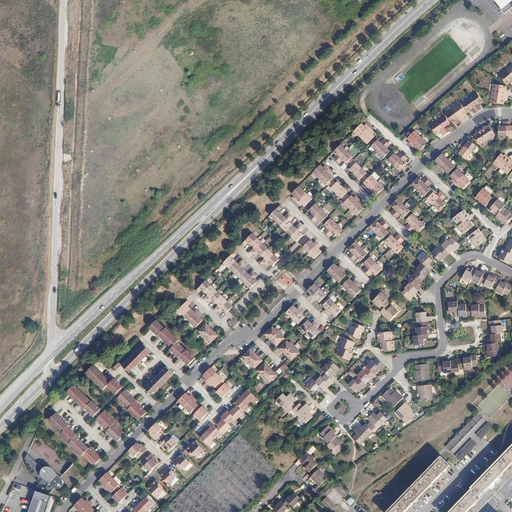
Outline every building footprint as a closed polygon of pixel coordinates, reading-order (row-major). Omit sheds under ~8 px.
[(511,0),(500,0),(503,2),(502,5),(502,9),(504,12),(508,8),(511,12),(511,0)] [(506,82),(508,80),(510,78),(511,80),(511,81),(511,74),(506,67),(499,73),(506,82)] [(395,78),(399,82),(405,77),(401,73),(395,78)] [(493,82),(492,91),(507,93),(508,90),(506,89),(504,89),(505,87),(505,84),(493,82)] [(469,95),(478,109),(482,106),(480,104),(479,102),(481,101),(483,99),(476,90),(469,95)] [(507,93),(492,91),(490,100),(502,102),(502,100),(503,98),(505,98),(506,98),(507,93)] [(478,109),(469,95),(462,100),(468,109),(470,108),(472,107),(473,108),(475,111),(478,109)] [(459,101),(452,106),(461,118),(465,116),(464,115),(463,113),(465,112),(466,111),(459,101)] [(461,118),(452,106),(445,111),(452,121),(454,119),(456,118),(457,120),(458,121),(461,118)] [(444,113),(437,118),(446,131),(449,129),(447,126),(446,125),(448,123),(450,122),(444,113)] [(446,131),(437,118),(429,123),(435,132),(438,130),(440,129),(441,130),(443,133),(446,131)] [(499,134),(507,134),(506,119),(504,119),(503,123),(504,125),(501,125),(499,125),(499,134)] [(480,127),(487,137),(495,133),(489,124),(486,125),(485,127),(483,125),(480,127)] [(369,130),(366,127),(364,129),(363,128),(360,126),(353,133),(360,140),(369,130)] [(479,131),(477,132),(474,134),(480,142),(487,137),(480,127),(478,129),(479,131)] [(415,145),(424,135),(417,129),(410,137),(413,139),(414,140),(412,142),(415,145)] [(369,130),(360,140),(366,146),(373,138),(371,136),(369,134),(371,132),(369,130)] [(419,146),(421,147),(423,149),(431,141),(424,135),(415,145),(418,147),(419,146)] [(373,145),(379,152),(390,141),(390,140),(386,137),(383,141),(379,138),(373,145)] [(463,139),(460,142),(471,151),(477,144),(470,138),(468,140),(467,142),(465,141),(463,139)] [(390,141),(379,152),(385,157),(392,150),(389,147),(392,143),(390,141)] [(471,151),(460,142),(458,145),(460,147),(462,148),(460,150),(459,152),(466,157),(471,151)] [(336,158),(338,161),(349,150),(343,144),(336,151),(339,155),(336,158)] [(349,150),(338,161),(341,164),(345,161),(348,164),(349,163),(354,158),(355,157),(349,150)] [(390,159),(396,165),(407,154),(404,151),(400,155),(397,152),(390,159)] [(494,162),(500,167),(509,156),(506,153),(506,154),(502,151),(494,162)] [(407,154),(396,165),(402,171),(409,164),(406,161),(410,157),(407,154)] [(437,168),(439,171),(448,161),(442,155),(435,163),(437,165),(439,166),(437,168)] [(511,158),(509,156),(500,167),(508,173),(511,167),(511,159),(511,158)] [(363,167),(356,159),(351,164),(353,167),(352,168),(357,173),(363,167)] [(448,161),(439,171),(442,174),(444,172),(446,173),(448,175),(455,168),(448,161)] [(323,167),(321,165),(313,172),(320,179),(330,170),(326,167),(324,169),(323,167)] [(370,174),(363,167),(357,173),(362,178),(363,177),(365,179),(370,174)] [(455,185),(464,176),(457,169),(450,177),(453,179),(454,181),(452,183),(455,185)] [(330,170),(320,179),(327,185),(328,184),(333,179),(334,178),(332,175),(330,174),(332,172),(330,170)] [(368,188),(371,190),(380,181),(373,174),(366,182),(369,185),(370,186),(368,188)] [(470,182),(464,176),(455,185),(458,188),(460,186),(461,187),(463,189),(470,182)] [(418,192),(428,182),(427,180),(428,180),(425,177),(421,181),(418,177),(411,184),(418,192)] [(335,181),(329,186),(337,193),(344,187),(338,182),(337,183),(335,181)] [(386,187),(380,181),(371,190),(373,193),(375,191),(376,192),(379,195),(386,187)] [(430,183),(428,182),(418,192),(423,197),(430,190),(427,187),(430,183)] [(293,201),(296,204),(307,193),(301,187),(294,194),(297,197),(293,201)] [(344,187),(337,193),(344,200),(349,195),(347,193),(349,192),(344,187)] [(483,188),(476,197),(483,202),(482,203),(483,204),(486,206),(492,198),(489,196),(491,194),(483,188)] [(433,206),(443,196),(442,195),(443,195),(440,192),(436,196),(433,193),(426,200),(433,206)] [(307,193),(296,204),(299,207),(303,203),(306,206),(313,199),(307,193)] [(345,203),(352,209),(361,200),(358,197),(356,199),(355,198),(352,195),(351,197),(346,202),(345,203)] [(396,214),(407,203),(406,202),(400,196),(394,203),(397,206),(393,210),(396,213),(396,214)] [(443,196),(433,206),(438,212),(445,205),(442,202),(446,199),(443,196)] [(361,200),(352,209),(358,215),(365,208),(363,206),(361,204),(363,202),(361,200)] [(493,211),(497,215),(504,207),(505,205),(498,200),(489,210),(492,213),(493,211)] [(314,213),(310,217),(313,220),(323,209),(317,203),(310,210),(314,213)] [(412,208),(407,203),(396,214),(399,216),(402,212),(406,215),(412,208)] [(283,207),(281,205),(274,211),(270,215),(275,219),(282,212),(280,211),(283,207)] [(497,215),(497,216),(503,221),(502,222),(503,223),(506,225),(511,217),(509,215),(511,213),(504,207),(497,215)] [(329,215),(323,209),(313,220),(316,223),(320,219),(323,222),(329,215)] [(411,228),(422,217),(421,217),(415,211),(408,218),(412,221),(408,224),(411,227),(411,228)] [(453,218),(459,226),(467,220),(468,219),(469,218),(467,215),(466,215),(463,211),(453,218)] [(284,215),(282,212),(275,219),(281,225),(291,214),(288,212),(284,215)] [(281,225),(286,230),(293,223),(290,220),(293,217),(291,214),(281,225)] [(327,227),(324,231),(326,233),(328,235),(338,224),(331,217),(324,224),(327,227)] [(428,223),(422,217),(411,228),(414,230),(417,227),(421,230),(428,223)] [(378,233),(388,222),(387,221),(385,218),(381,222),(377,219),(370,226),(378,233)] [(474,227),(471,223),(470,224),(467,220),(459,226),(457,227),(463,235),(474,227)] [(286,230),(291,235),(301,225),(298,222),(295,225),(293,223),(286,230)] [(388,222),(378,233),(383,238),(390,231),(387,228),(390,225),(388,222)] [(343,229),(338,224),(328,235),(330,237),(333,233),(336,236),(343,229)] [(301,225),(291,235),(297,241),(304,234),(301,231),(304,227),(301,225)] [(477,230),(470,235),(472,238),(470,240),(476,247),(486,240),(481,233),(480,234),(477,230)] [(258,237),(253,232),(242,243),(245,246),(248,242),(251,245),(258,237)] [(386,241),(392,247),(403,237),(402,236),(399,233),(396,237),(392,234),(386,241)] [(263,242),(258,237),(251,245),(254,247),(251,251),(253,253),(263,242)] [(405,239),(403,237),(392,247),(398,253),(405,246),(402,242),(405,239)] [(209,238),(204,242),(207,246),(212,243),(209,238)] [(450,254),(452,251),(455,248),(457,250),(461,246),(452,238),(449,241),(447,240),(442,246),(450,254)] [(304,246),(310,252),(319,243),(317,240),(315,242),(311,239),(304,246)] [(349,255),(352,258),(363,248),(356,241),(350,249),(353,251),(349,255)] [(259,253),(262,255),(269,248),(263,242),(253,253),(256,256),(259,253)] [(290,248),(292,250),(299,244),(297,242),(290,248)] [(322,245),(319,243),(310,252),(316,258),(323,251),(320,247),(322,245)] [(439,262),(442,259),(445,256),(446,257),(450,254),(442,246),(438,249),(437,248),(431,254),(439,262)] [(269,248),(262,255),(265,258),(261,261),(264,264),(274,253),(269,248)] [(369,253),(363,248),(352,258),(355,261),(359,257),(362,261),(369,253)] [(510,264),(511,259),(511,253),(506,251),(505,250),(503,249),(501,253),(502,254),(500,258),(510,264)] [(235,255),(233,253),(223,263),(228,268),(235,261),(232,259),(235,255)] [(274,253),(264,264),(267,266),(270,263),(273,265),(280,258),(274,253)] [(419,260),(422,263),(430,271),(433,268),(430,264),(433,261),(426,254),(425,254),(419,260)] [(368,266),(364,270),(367,273),(378,262),(371,256),(364,263),(368,266)] [(238,264),(235,261),(228,268),(234,273),(243,263),(241,261),(238,264)] [(378,262),(367,273),(370,276),(374,272),(377,275),(384,268),(378,262)] [(239,278),(245,272),(243,269),(246,266),(243,263),(234,273),(239,278)] [(336,263),(331,267),(329,270),(335,276),(344,267),(341,264),(340,266),(336,263)] [(430,271),(422,263),(416,268),(417,270),(414,273),(421,281),(422,282),(426,278),(425,276),(427,273),(430,271)] [(344,267),(335,276),(341,282),(348,275),(345,271),(347,269),(344,267)] [(470,283),(472,280),(477,270),(473,268),(472,270),(471,272),(466,270),(462,279),(470,283)] [(484,285),(489,275),(484,272),(483,274),(480,272),(477,270),(472,280),(479,284),(480,282),(484,285)] [(239,278),(244,284),(254,273),(252,271),(248,275),(245,272),(239,278)] [(244,284),(250,289),(256,282),(254,280),(257,276),(254,273),(244,284)] [(407,280),(410,283),(418,291),(421,287),(418,284),(421,281),(414,273),(407,280)] [(283,274),(278,281),(284,285),(289,279),(283,274)] [(489,275),(484,285),(491,288),(492,287),(497,289),(501,281),(502,279),(497,276),(496,278),(493,276),(489,275)] [(343,285),(349,291),(359,281),(356,279),(354,281),(351,278),(343,285)] [(211,286),(206,281),(196,291),(198,294),(202,290),(204,293),(211,286)] [(359,281),(349,291),(356,297),(363,290),(360,286),(362,284),(359,281)] [(503,293),(508,296),(511,290),(511,287),(511,284),(508,283),(507,285),(504,283),(501,281),(497,289),(495,291),(502,295),(503,293)] [(410,301),(414,297),(413,296),(415,293),(418,291),(410,283),(404,288),(406,290),(402,293),(410,301)] [(315,284),(312,287),(308,291),(312,294),(310,296),(312,299),(321,289),(315,284)] [(216,291),(211,286),(204,293),(207,296),(204,299),(206,302),(216,291)] [(321,289),(312,299),(315,302),(317,299),(320,303),(328,296),(321,289)] [(215,303),(221,297),(216,291),(206,302),(209,304),(212,301),(215,303)] [(381,292),(374,300),(380,306),(379,307),(382,310),(388,305),(389,303),(387,300),(388,299),(381,292)] [(214,310),(217,312),(227,302),(221,297),(215,303),(218,306),(214,310)] [(324,311),(327,314),(336,304),(330,299),(323,306),(326,309),(324,311)] [(183,317),(191,309),(187,306),(189,304),(186,301),(177,311),(183,317)] [(223,312),(226,314),(232,307),(227,302),(217,312),(220,315),(223,312)] [(455,317),(460,316),(458,305),(458,302),(448,303),(450,313),(454,312),(455,317)] [(336,304),(327,314),(330,317),(332,314),(335,318),(342,311),(336,304)] [(460,316),(463,316),(467,316),(467,318),(473,317),(471,305),(466,306),(466,304),(458,305),(460,316)] [(473,317),(476,316),(480,316),(480,318),(486,317),(484,306),(479,306),(479,304),(471,305),(473,317)] [(287,312),(293,318),(302,309),(300,306),(298,308),(294,305),(290,309),(287,312)] [(390,307),(388,305),(382,310),(380,312),(383,315),(385,314),(391,320),(399,312),(392,306),(390,307)] [(194,312),(191,309),(183,317),(189,322),(198,312),(196,310),(194,312)] [(302,309),(293,318),(299,324),(306,317),(303,313),(305,311),(302,309)] [(198,312),(189,322),(195,328),(202,320),(199,317),(201,315),(198,312)] [(416,313),(417,323),(429,321),(432,321),(432,316),(427,317),(426,312),(416,313)] [(156,320),(149,328),(157,336),(158,335),(171,348),(169,350),(178,358),(179,357),(187,366),(194,359),(186,350),(185,351),(177,342),(178,341),(165,328),(164,329),(156,320)] [(308,333),(317,323),(315,321),(312,323),(310,320),(302,327),(308,333)] [(489,321),(490,327),(491,327),(492,331),(492,334),(501,333),(504,333),(503,325),(501,325),(501,320),(489,321)] [(416,328),(417,336),(428,334),(428,331),(427,327),(429,327),(429,321),(417,323),(418,328),(416,328)] [(317,323),(308,333),(314,339),(321,332),(318,328),(320,326),(317,323)] [(352,326),(348,334),(359,339),(362,330),(363,331),(365,327),(355,323),(354,326),(352,326)] [(203,338),(212,329),(205,324),(198,331),(200,334),(199,335),(203,338)] [(272,340),(280,331),(277,327),(275,328),(273,326),(269,330),(265,334),(272,340)] [(212,329),(203,338),(207,342),(208,341),(210,343),(218,335),(212,329)] [(280,331),(272,340),(278,346),(285,339),(283,337),(285,335),(280,331)] [(381,342),(382,342),(392,341),(391,331),(378,333),(378,337),(380,337),(380,342),(381,342)] [(487,340),(487,344),(498,343),(502,343),(501,333),(492,334),(490,334),(491,339),(487,340)] [(417,336),(413,336),(414,345),(425,344),(424,339),(429,339),(428,334),(417,336)] [(339,346),(341,347),(352,351),(353,347),(352,346),(354,342),(343,337),(339,346)] [(280,349),(286,355),(295,346),(291,342),(290,343),(288,341),(280,349)] [(392,341),(382,342),(383,347),(381,347),(382,351),(395,350),(394,341),(392,341)] [(499,351),(498,343),(487,344),(487,348),(488,352),(486,352),(487,357),(498,356),(497,351),(499,351)] [(144,344),(122,366),(130,373),(151,352),(144,344)] [(299,350),(295,346),(286,355),(292,361),(300,353),(298,351),(299,350)] [(337,356),(348,360),(350,355),(352,355),(353,352),(352,351),(341,347),(337,356)] [(244,360),(248,364),(257,355),(251,349),(248,351),(243,356),(246,359),(244,360)] [(471,357),(467,357),(463,358),(465,369),(473,368),(473,366),(478,366),(476,354),(471,355),(471,357)] [(257,355),(248,364),(252,368),(254,366),(256,369),(263,361),(257,355)] [(385,366),(377,358),(373,362),(372,360),(366,366),(368,368),(374,374),(377,371),(380,369),(381,370),(385,366)] [(465,369),(463,358),(458,358),(458,360),(454,361),(451,361),(452,372),(460,372),(460,370),(465,369)] [(116,360),(111,365),(116,369),(121,365),(116,360)] [(452,372),(451,361),(447,361),(443,362),(443,360),(438,361),(439,372),(444,372),(444,373),(452,372)] [(330,377),(332,375),(335,372),(336,373),(340,369),(332,361),(329,365),(327,364),(322,369),(326,373),(330,377)] [(259,374),(263,378),(272,369),(266,363),(258,371),(260,373),(259,374)] [(114,394),(116,392),(119,389),(121,387),(113,378),(109,381),(93,364),(86,372),(102,388),(106,385),(114,394)] [(416,365),(416,370),(417,373),(414,373),(415,381),(430,380),(428,364),(416,365)] [(166,367),(156,376),(144,388),(151,395),(173,374),(166,367)] [(204,381),(207,384),(217,374),(210,368),(202,376),(206,380),(204,381)] [(357,375),(359,377),(365,383),(368,381),(371,378),(372,379),(376,376),(374,374),(368,368),(364,371),(363,370),(357,375)] [(278,376),(272,369),(263,378),(267,382),(268,381),(270,383),(278,376)] [(324,390),(326,387),(329,384),(330,386),(334,382),(330,377),(326,373),(322,377),(321,376),(316,382),(324,390)] [(217,374),(207,384),(209,386),(211,385),(215,388),(223,380),(217,374)] [(324,390),(316,382),(313,379),(309,376),(303,382),(304,383),(314,393),(317,390),(321,393),(324,390)] [(356,393),(359,390),(361,388),(363,389),(367,385),(365,383),(359,377),(355,381),(353,379),(348,385),(356,393)] [(94,414),(97,410),(100,408),(91,400),(90,401),(73,384),(66,391),(82,408),(84,407),(92,415),(94,414)] [(231,390),(225,384),(216,393),(222,399),(231,390)] [(434,400),(432,384),(418,386),(419,394),(421,394),(421,396),(422,402),(434,400)] [(382,396),(393,407),(403,397),(398,392),(396,393),(395,392),(391,388),(382,396)] [(127,409),(138,420),(146,412),(134,401),(135,400),(124,389),(122,391),(119,395),(117,397),(127,408),(127,409)] [(247,390),(242,396),(249,403),(250,402),(252,404),(256,399),(247,390)] [(177,401),(183,408),(193,398),(190,395),(188,397),(185,393),(177,401)] [(276,401),(283,407),(293,397),(290,394),(287,397),(283,393),(276,401)] [(249,403),(242,396),(237,401),(235,403),(239,406),(242,410),(244,412),(248,408),(246,406),(249,403)] [(293,397),(283,407),(289,414),(293,410),(297,406),(293,403),(296,400),(293,397)] [(193,398),(183,408),(189,414),(197,406),(193,402),(195,400),(193,398)] [(415,415),(410,410),(411,408),(405,402),(395,412),(407,424),(415,415)] [(293,410),(299,417),(310,406),(307,403),(303,406),(300,403),(297,406),(293,410)] [(313,409),(310,406),(299,417),(306,423),(313,416),(310,413),(313,409)] [(202,407),(193,416),(199,422),(208,413),(202,407)] [(230,409),(228,411),(236,420),(242,414),(240,412),(236,408),(236,407),(232,411),(230,409)] [(100,413),(97,417),(95,419),(106,430),(105,430),(116,442),(124,434),(112,423),(113,422),(102,411),(100,413)] [(236,420),(228,411),(227,412),(227,411),(221,417),(228,424),(230,422),(232,424),(236,420)] [(371,415),(382,426),(388,419),(381,412),(377,415),(374,412),(371,415)] [(92,466),(100,458),(89,447),(87,449),(74,436),(75,435),(67,426),(68,426),(55,413),(48,420),(60,433),(68,442),(67,443),(80,456),(81,455),(92,466)] [(483,417),(478,413),(445,447),(450,451),(483,417)] [(371,422),(368,425),(374,431),(375,433),(382,426),(371,415),(368,419),(371,422)] [(228,424),(221,417),(218,421),(220,423),(217,426),(218,427),(222,431),(224,433),(230,426),(228,424)] [(156,423),(147,431),(153,437),(152,438),(155,441),(163,433),(160,430),(161,429),(156,423)] [(488,423),(477,435),(481,440),(493,427),(488,423)] [(359,424),(356,427),(367,438),(374,431),(368,425),(366,424),(363,427),(359,424)] [(211,430),(208,433),(213,438),(215,436),(218,439),(222,434),(220,432),(216,428),(213,425),(209,429),(211,430)] [(331,430),(333,429),(329,425),(321,433),(324,437),(323,438),(329,444),(336,437),(337,436),(334,433),(331,430)] [(357,434),(353,437),(360,445),(367,438),(356,427),(353,430),(357,434)] [(212,440),(213,438),(208,433),(206,435),(205,433),(202,436),(201,438),(210,446),(214,442),(212,440)] [(168,507),(162,511),(241,511),(280,473),(240,434),(168,507)] [(159,445),(162,448),(163,447),(169,452),(177,444),(171,438),(170,440),(167,437),(159,445)] [(341,442),(338,439),(336,437),(329,444),(328,445),(333,450),(334,449),(338,453),(346,445),(343,441),(341,442)] [(472,440),(456,457),(460,461),(477,444),(472,440)] [(194,441),(190,446),(189,445),(184,449),(190,455),(191,453),(196,457),(199,454),(201,454),(202,452),(202,451),(203,450),(194,441)] [(136,442),(128,451),(134,457),(135,455),(138,458),(146,450),(143,447),(142,448),(136,442)] [(511,444),(471,487),(472,488),(448,511),(466,511),(481,497),(480,496),(511,463),(511,444)] [(311,454),(316,448),(313,445),(308,450),(311,454)] [(43,468),(27,454),(25,459),(26,464),(28,468),(32,475),(38,484),(34,488),(49,495),(53,488),(55,488),(56,488),(58,488),(60,486),(61,485),(61,484),(62,482),(57,476),(54,473),(52,470),(50,469),(48,468),(47,468),(44,468),(43,468)] [(152,458),(153,457),(150,454),(142,462),(145,465),(143,466),(149,472),(153,469),(158,463),(152,458)] [(169,464),(174,469),(176,466),(180,470),(182,468),(184,469),(190,463),(184,458),(181,454),(175,460),(174,459),(169,464)] [(319,469),(321,466),(310,456),(303,463),(307,467),(306,468),(310,472),(308,474),(311,477),(319,469)] [(404,511),(450,465),(441,456),(386,511),(404,511)] [(160,476),(163,479),(168,484),(174,479),(173,477),(175,475),(172,471),(174,469),(169,464),(164,469),(165,470),(160,476)] [(311,477),(318,484),(320,486),(328,478),(319,469),(311,477)] [(113,479),(106,473),(101,478),(98,481),(102,484),(100,486),(103,489),(113,479)] [(113,479),(103,489),(106,491),(107,489),(111,493),(119,485),(113,479)] [(151,485),(147,489),(156,498),(156,497),(158,497),(159,496),(159,494),(163,491),(159,486),(160,485),(154,479),(150,484),(151,485)] [(330,484),(322,492),(327,496),(334,489),(330,484)] [(340,484),(335,488),(345,498),(349,493),(340,484)] [(311,485),(308,488),(314,494),(317,491),(316,490),(314,488),(311,485)] [(121,488),(112,497),(116,502),(118,504),(127,495),(121,488)] [(314,494),(308,488),(305,491),(307,493),(311,497),(314,494)] [(289,503),(294,507),(302,499),(299,497),(295,493),(291,496),(290,495),(285,499),(289,503)] [(45,511),(49,501),(34,496),(27,511),(45,511)] [(141,498),(138,502),(147,510),(154,503),(147,497),(144,500),(141,498)] [(326,497),(322,502),(331,511),(336,507),(326,497)] [(285,499),(285,498),(281,502),(281,501),(273,509),(276,511),(284,511),(288,508),(286,506),(289,503),(285,499)] [(71,511),(80,511),(86,506),(83,503),(81,505),(80,504),(78,502),(70,510),(71,511)] [(144,511),(147,510),(138,502),(136,503),(138,505),(134,509),(136,510),(137,511),(144,511)]
